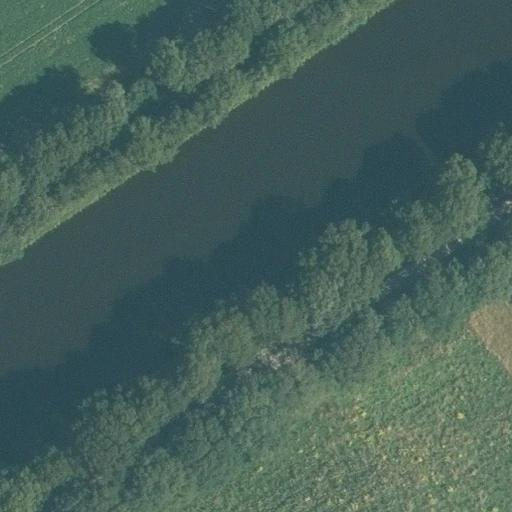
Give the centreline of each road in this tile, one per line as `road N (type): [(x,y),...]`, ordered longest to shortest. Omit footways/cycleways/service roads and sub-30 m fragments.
road 1 (track): [(49,511),(511,211)]
road 2 (track): [(0,224),(335,0)]
